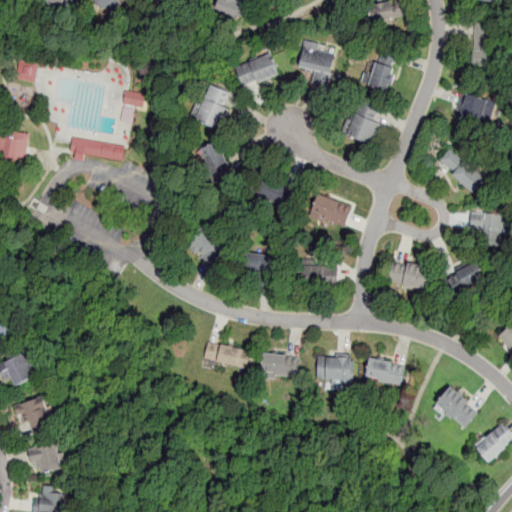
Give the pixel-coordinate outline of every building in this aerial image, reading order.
[(31,0),(31,1),(76,14),(80,0),(31,0)] [(96,0),(104,9),(109,4),(115,11),(123,4),(119,0),(96,0)] [(222,0),(220,6),(244,16),(250,1),(247,0),(222,0)] [(369,21),(366,5),(391,0),(410,0),(414,20),(406,21),(402,15),(369,21)] [(475,20),(493,22),(490,66),(471,65),(474,27),(475,20)] [(304,38),(297,64),(315,69),(311,82),(319,84),(327,86),(337,46),(304,38)] [(387,90),(361,82),(365,71),(373,73),(381,48),(398,53),(397,55),(387,90)] [(232,66),(241,86),(248,83),(254,81),(257,84),(279,74),(269,50),(232,66)] [(20,59),(17,79),(36,82),(39,62),(20,59)] [(209,84),(200,104),(196,102),(189,117),(220,131),(230,109),(222,106),(225,100),(228,93),(209,84)] [(126,90),(124,103),(143,106),(145,93),(126,90)] [(461,91),(497,101),(489,130),(453,120),(460,97),(461,91)] [(372,145),(340,134),(350,107),(358,110),(362,98),(380,104),(377,113),(375,118),(380,122),(372,145)] [(121,120),(132,122),(135,109),(124,106),(121,120)] [(0,128),(0,160),(25,166),(30,133),(0,128)] [(74,136),(71,152),(76,153),(75,158),(83,159),(85,154),(124,160),(125,145),(74,136)] [(199,147),(204,160),(201,161),(205,172),(208,171),(213,184),(232,176),(229,167),(217,139),(199,147)] [(448,149),(486,178),(472,192),(451,175),(454,172),(445,166),(439,161),(448,149)] [(255,173),(248,192),(276,202),(277,206),(294,212),(300,194),(290,190),(281,186),(282,183),(255,173)] [(316,192),(308,211),(311,212),(310,215),(328,223),(330,218),(343,224),(346,216),(350,206),(316,192)] [(469,210),(506,213),(504,232),(511,233),(510,246),(482,243),(483,229),(468,227),(468,220),(469,210)] [(198,225),(189,247),(202,253),(200,259),(216,266),(227,236),(198,225)] [(243,251),(241,269),(252,270),(252,275),(259,276),(258,287),(267,288),(279,290),(282,255),(243,251)] [(445,279),(452,276),(455,274),(453,271),(475,260),(483,278),(451,293),(445,279)] [(422,290),(428,267),(407,262),(404,265),(400,264),(390,261),(385,281),(422,290)] [(299,265),(298,288),(323,289),(323,285),(337,286),(338,275),(338,267),(299,265)] [(0,340),(11,329),(0,318),(0,340)] [(511,320),(511,352),(496,335),(511,320)] [(207,341),(203,357),(247,367),(251,351),(215,343),(207,341)] [(0,362),(0,368),(4,380),(11,377),(14,386),(40,376),(30,351),(0,362)] [(261,352),(259,371),(261,372),(261,377),(276,378),(276,375),(300,378),(302,356),(294,355),(261,352)] [(318,356),(318,377),(326,377),(326,388),(353,388),(353,359),(350,359),(350,356),(343,356),(318,356)] [(368,357),(365,376),(378,378),(377,381),(403,385),(407,364),(398,362),(368,357)] [(449,387),(434,404),(464,429),(479,412),(473,407),(449,387)] [(45,398),(15,406),(20,424),(30,422),(33,435),(54,430),(45,398)] [(501,422),(483,438),(485,440),(475,448),(487,461),(511,440),(511,434),(509,431),(501,422)] [(30,450),(35,474),(65,469),(60,444),(30,450)] [(66,511),(66,493),(58,493),(58,485),(43,485),(43,494),(33,494),(33,511),(66,511)]
